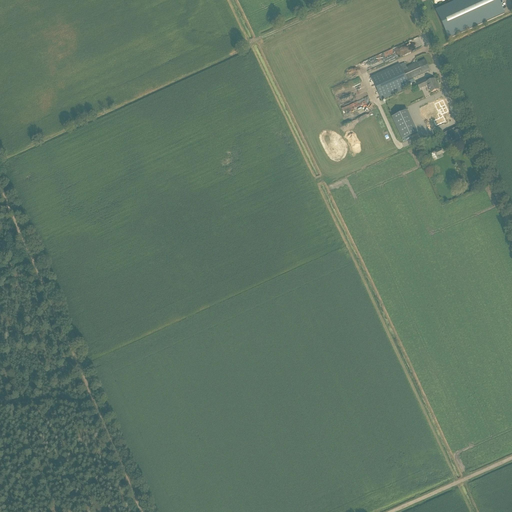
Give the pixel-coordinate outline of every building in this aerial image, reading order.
[(458,0),(435,10),(448,39),(504,14),(497,0),(458,0)] [(371,77),(381,100),(410,87),(407,81),(429,72),(430,71),(425,60),(407,68),(405,63),(400,65),(399,64),(371,77)] [(427,85),(431,93),(437,90),(435,84),(436,83),(434,79),(427,82),(426,79),(417,84),(419,89),(427,85)] [(439,119),(434,121),(436,126),(446,122),(443,115),(449,112),(444,101),(435,105),(439,114),(438,115),(439,119)] [(407,110),(391,117),(402,140),(417,133),(407,110)] [(456,140),(459,146),(463,144),(460,138),(463,137),(460,129),(458,130),(456,127),(445,132),(449,141),(451,139),(452,142),(456,140)]
